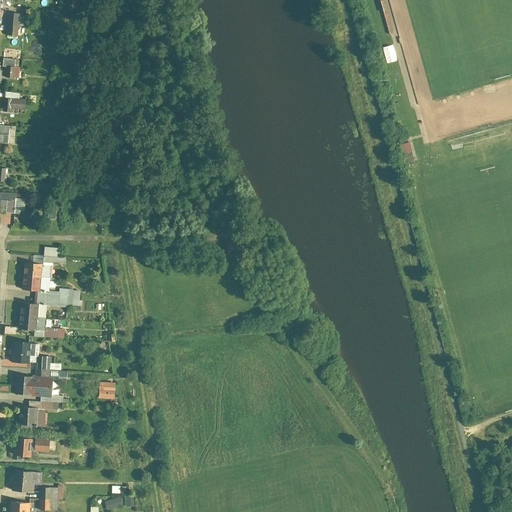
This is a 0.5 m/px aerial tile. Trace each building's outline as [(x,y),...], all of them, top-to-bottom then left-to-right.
[(2,26),(12,26),(12,4),(1,4),(2,26)] [(17,77),(17,66),(12,66),(12,58),(0,57),(0,66),(5,66),(5,77),(17,77)] [(0,89),(0,98),(24,100),(24,90),(0,89)] [(406,140),(395,144),(400,163),(412,160),(406,140)] [(0,206),(12,208),(13,184),(0,183),(0,206)] [(21,209),(22,197),(14,196),(13,208),(21,209)] [(46,205),(45,219),(56,219),(56,205),(46,205)] [(25,253),(18,252),(14,284),(34,286),(52,288),(53,281),(44,280),(47,256),(63,257),(64,251),(26,247),(25,253)] [(16,294),(13,321),(37,324),(39,311),(40,297),(76,302),(78,284),(53,281),(52,288),(34,286),(32,296),(16,294)] [(7,336),(5,355),(32,358),(30,372),(45,374),(48,350),(32,348),(33,339),(7,336)] [(10,369),(9,387),(38,390),(38,395),(56,397),(57,387),(43,386),(45,374),(30,372),(10,369)] [(96,397),(112,398),(112,381),(96,381),(96,397)] [(16,414),(38,417),(40,404),(55,405),(56,397),(38,395),(36,400),(18,398),(16,414)] [(12,430),(10,448),(25,450),(25,445),(43,447),(45,434),(12,430)] [(10,463),(8,484),(26,485),(27,478),(34,479),(36,466),(10,463)] [(55,499),(60,499),(60,485),(39,485),(39,509),(55,509),(55,499)] [(3,493),(0,511),(24,511),(25,504),(30,504),(31,497),(3,493)] [(118,496),(102,500),(104,509),(120,506),(118,496)]
